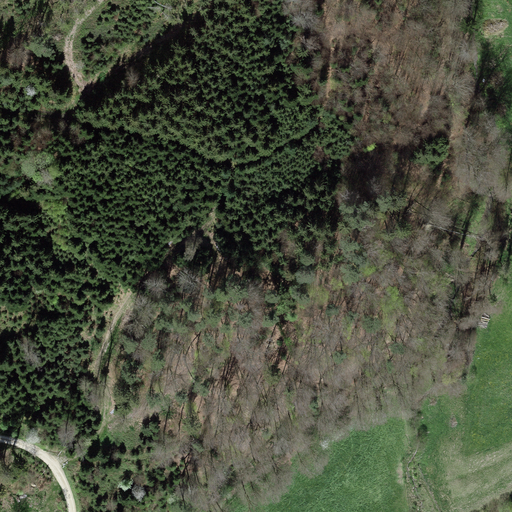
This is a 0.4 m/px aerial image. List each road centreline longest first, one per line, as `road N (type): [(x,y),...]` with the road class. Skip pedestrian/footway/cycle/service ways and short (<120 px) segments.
road 1 (track): [(49,459),(143,458),(177,449),(400,327),(411,312),(417,253),(446,158),(440,6)]
road 2 (track): [(74,460),(99,432),(103,387),(96,367),(123,303),(206,220),(238,164)]
road 3 (track): [(0,110),(170,136),(238,164)]
